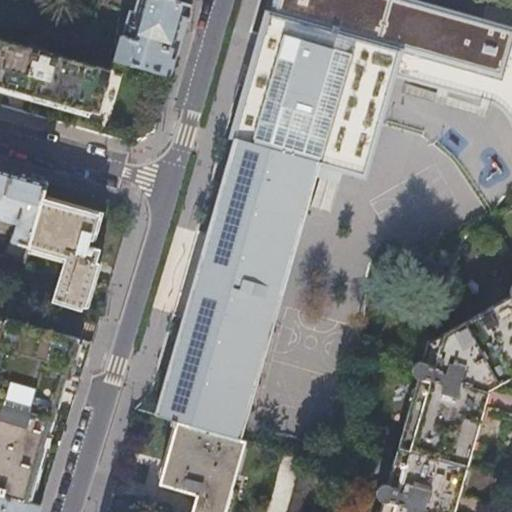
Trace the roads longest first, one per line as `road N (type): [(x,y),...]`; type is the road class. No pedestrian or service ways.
road 1 (residential): [(69,511),(169,184)]
road 2 (residential): [(169,184),(222,0)]
road 3 (residential): [(0,134),(169,184)]
